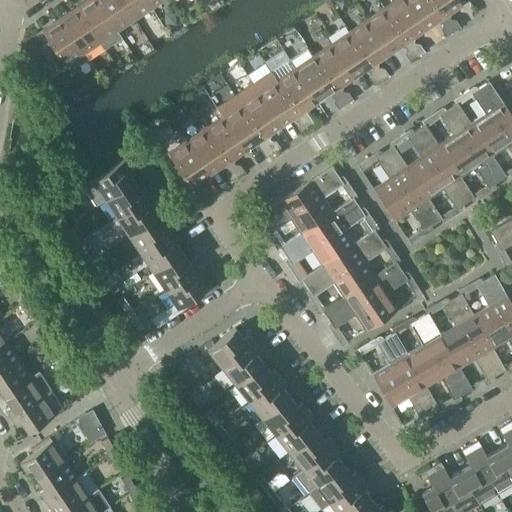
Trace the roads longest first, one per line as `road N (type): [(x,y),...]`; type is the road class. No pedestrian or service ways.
road 1 (residential): [(263,284),(219,220),(504,28)]
road 2 (residential): [(511,397),(393,468),(263,284)]
road 3 (residential): [(120,375),(0,209)]
road 4 (residential): [(120,375),(263,284)]
road 5 (unclassified): [(226,511),(176,442),(139,409)]
